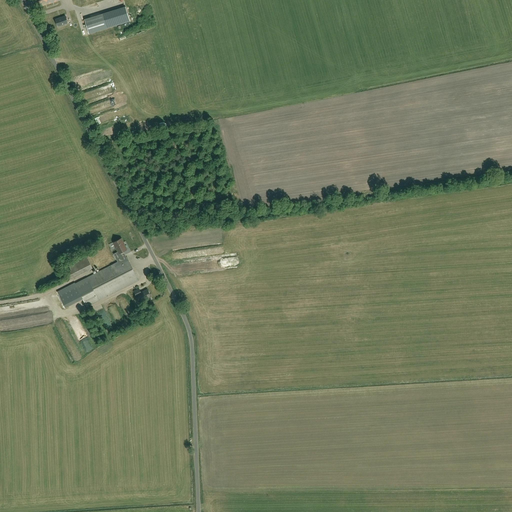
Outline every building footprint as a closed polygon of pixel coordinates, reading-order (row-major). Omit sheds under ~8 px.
[(94,0),(73,0),(75,9),(96,4),(94,0)] [(58,27),(68,23),(66,16),(56,19),(58,27)] [(95,32),(91,18),(89,18),(85,20),(89,34),(93,33),(95,32)] [(123,242),(121,239),(113,243),(118,252),(114,254),(118,262),(87,278),(68,287),(74,300),(82,297),(87,306),(138,280),(127,257),(126,258),(123,251),(127,249),(123,242)] [(70,279),(92,268),(87,258),(65,269),(70,279)] [(141,293),(139,289),(134,291),(137,297),(139,296),(142,301),(151,296),(148,289),(141,293)]
